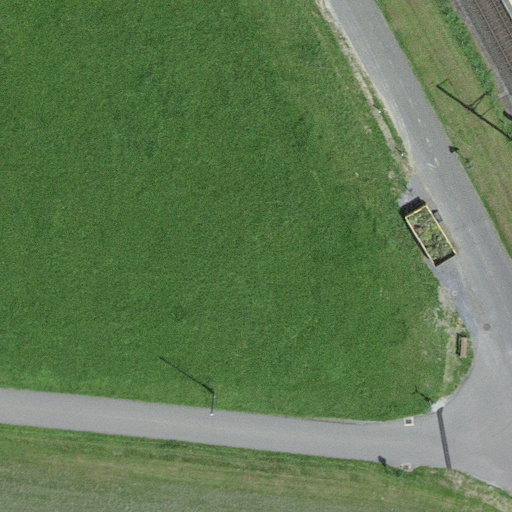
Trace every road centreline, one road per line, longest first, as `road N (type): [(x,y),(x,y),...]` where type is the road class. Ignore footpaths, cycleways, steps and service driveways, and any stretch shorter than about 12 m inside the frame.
road 1 (unclassified): [(0,407),(84,410),(332,444),(511,436)]
road 2 (unclassified): [(352,0),(429,147),(511,335)]
